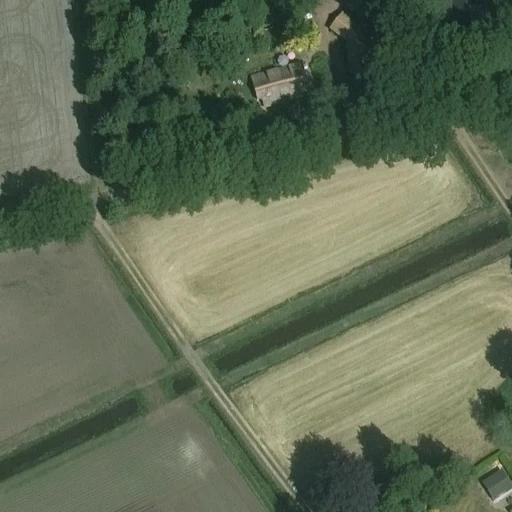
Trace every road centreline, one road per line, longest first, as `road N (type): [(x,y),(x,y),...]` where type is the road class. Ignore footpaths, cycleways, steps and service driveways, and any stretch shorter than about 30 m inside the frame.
road 1 (unclassified): [(0,232),(511,92)]
road 2 (unknown): [(102,204),(169,313),(314,511)]
